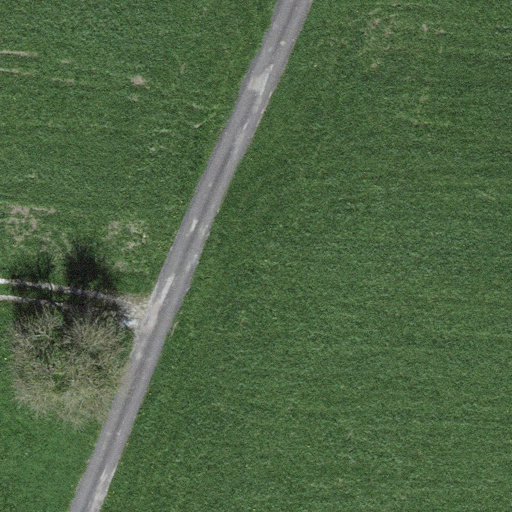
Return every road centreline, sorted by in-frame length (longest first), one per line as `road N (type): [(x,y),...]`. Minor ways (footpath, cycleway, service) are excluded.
road 1 (track): [(0,290),(96,300),(162,332),(301,0)]
road 2 (track): [(162,332),(83,511)]
